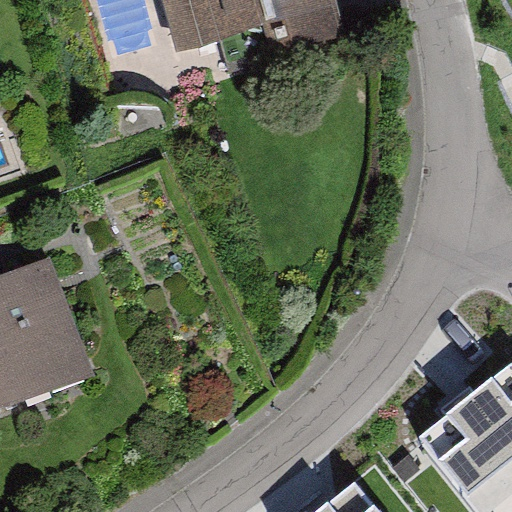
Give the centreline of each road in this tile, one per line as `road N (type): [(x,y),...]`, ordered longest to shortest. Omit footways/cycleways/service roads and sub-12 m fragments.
road 1 (residential): [(444,223),(417,291),(370,361),(301,432),(187,511)]
road 2 (residential): [(434,0),(451,87),(444,223)]
